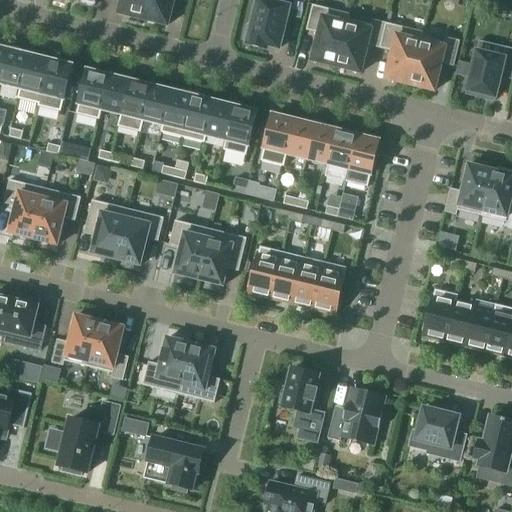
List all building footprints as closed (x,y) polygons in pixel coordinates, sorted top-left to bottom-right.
[(122,0),(119,15),(143,21),(148,0),(122,0)] [(148,0),(143,21),(167,27),(173,0),(175,0),(187,3),(187,0),(148,0)] [(298,4),(280,0),(262,0),(251,46),(286,54),(298,4)] [(327,8),(313,4),(306,32),(318,35),(312,62),(336,68),(347,23),(324,17),(327,8)] [(370,28),(347,23),(336,68),(360,74),(367,47),(380,50),(386,22),(372,19),(370,28)] [(401,26),(386,22),(380,50),(392,53),(386,80),(410,86),(421,41),(398,35),(401,26)] [(460,41),(446,37),(444,46),(421,41),(410,86),(434,92),(441,65),(453,68),(460,41)] [(0,83),(9,47),(0,45),(0,83)] [(511,80),(511,52),(481,45),(479,45),(477,54),(474,53),(463,96),(496,104),(503,80),(511,83),(511,80)] [(20,50),(9,47),(0,83),(0,86),(20,91),(29,57),(19,54),(20,50)] [(50,62),(29,56),(29,57),(20,91),(18,101),(39,106),(50,62)] [(72,67),(50,62),(39,106),(39,108),(60,113),(72,67)] [(466,79),(470,66),(458,63),(455,76),(466,79)] [(109,77),(87,72),(76,116),(98,121),(109,77)] [(121,117),(130,82),(109,77),(100,112),(121,117)] [(151,87),(130,82),(121,117),(118,129),(139,134),(142,122),(151,87)] [(151,88),(142,122),(163,127),(172,93),(151,88)] [(182,139),(194,94),(183,91),(182,95),(172,93),(163,127),(161,135),(182,139)] [(205,97),(194,94),(182,139),(203,145),(214,103),(204,100),(205,97)] [(235,108),(214,103),(203,145),(204,145),(206,138),(225,143),(223,152),(224,152),(226,143),(235,108)] [(257,114),(235,108),(226,143),(224,152),(246,158),(257,114)] [(294,122),(272,116),(261,163),(283,168),(294,122)] [(315,127),(294,122),(286,157),(306,162),(315,127)] [(328,167),(336,132),(315,127),(307,161),(328,167)] [(9,138),(20,141),(22,133),(11,130),(9,138)] [(357,137),(336,132),(328,167),(325,179),(346,183),(357,137)] [(357,137),(346,183),(368,189),(379,142),(357,137)] [(58,156),(60,149),(48,146),(46,154),(58,156)] [(60,149),(58,156),(70,159),(72,152),(60,149)] [(110,163),(112,155),(100,152),(98,160),(110,163)] [(112,155),(110,163),(122,166),(124,158),(112,155)] [(131,168),(143,171),(145,163),(133,160),(131,168)] [(468,166),(462,193),(450,190),(444,214),(456,217),(457,212),(482,218),(483,214),(483,213),(493,172),(468,166)] [(173,178),(175,171),(163,168),(161,176),(173,178)] [(175,171),(173,178),(185,181),(187,174),(175,171)] [(511,176),(493,172),(483,213),(483,214),(506,219),(503,229),(511,230),(511,205),(510,205),(511,198),(511,176)] [(194,184),(206,186),(208,179),(196,176),(194,184)] [(233,193),(245,196),(246,188),(248,183),(235,179),(231,193),(233,193)] [(9,182),(3,205),(15,208),(8,235),(33,241),(45,191),(9,182)] [(246,188),(245,196),(256,199),(258,191),(246,188)] [(45,191),(33,241),(57,247),(64,220),(75,223),(81,199),(45,191)] [(295,208),(297,201),(285,198),(284,206),(295,208)] [(297,201),(295,208),(307,211),(309,204),(297,201)] [(92,202),(86,226),(98,228),(91,255),(116,261),(128,211),(92,202)] [(337,219),(339,211),(327,208),(325,216),(337,219)] [(158,243),(164,220),(128,211),(116,261),(140,267),(147,240),(158,243)] [(339,211),(337,219),(349,222),(351,214),(339,211)] [(278,221),(290,223),(290,222),(291,216),(280,213),(278,221)] [(304,217),(292,214),(291,216),(290,222),(302,225),(304,217)] [(334,224),(322,221),(320,229),(332,232),(334,224)] [(175,222),(169,246),(181,249),(174,276),(198,282),(211,231),(175,222)] [(345,227),(334,224),(332,232),(344,235),(345,227)] [(211,231),(198,282),(223,288),(229,261),(241,263),(247,240),(211,231)] [(440,235),(437,248),(454,253),(457,239),(440,235)] [(282,254),(260,249),(249,294),(271,299),(282,254)] [(303,259),(282,254),(271,299),(292,305),(303,259)] [(324,264),(303,259),(292,305),(313,310),(324,264)] [(465,263),(453,260),(452,268),(463,271),(465,263)] [(477,266),(465,263),(463,271),(475,274),(477,266)] [(346,270),(324,264),(313,310),(335,315),(346,270)] [(505,273),(493,270),(491,278),(503,280),(505,273)] [(511,274),(505,273),(503,280),(511,282),(511,274)] [(457,297),(435,292),(424,337),(446,342),(455,304),(457,297)] [(0,298),(0,337),(4,338),(5,333),(29,339),(26,349),(39,353),(45,329),(33,326),(38,308),(23,305),(23,304),(8,300),(8,301),(0,298)] [(465,347),(475,309),(455,304),(446,342),(465,347)] [(511,310),(497,307),(495,314),(485,352),(505,357),(511,328),(511,310)] [(495,314),(475,309),(465,347),(485,352),(495,314)] [(75,317),(68,344),(57,341),(53,359),(51,365),(56,366),(63,368),(64,363),(88,369),(99,323),(75,317)] [(99,323),(88,369),(112,375),(111,379),(118,381),(123,382),(124,377),(129,359),(117,356),(124,329),(99,323)] [(167,340),(160,367),(148,364),(143,387),(178,396),(191,346),(167,340)] [(191,346),(178,396),(214,405),(220,381),(209,379),(215,352),(191,346)] [(26,364),(22,381),(37,385),(41,367),(26,364)] [(299,368),(298,372),(292,370),(286,394),(282,393),(278,408),(282,409),(281,413),(297,417),(293,433),(299,435),(297,444),(316,448),(324,415),(310,412),(312,404),(315,405),(318,392),(316,391),(319,377),(313,376),(314,372),(299,368)] [(0,435),(6,437),(9,427),(24,430),(32,396),(16,392),(14,399),(0,396),(0,435)] [(352,392),(348,406),(346,406),(344,415),(334,413),(327,440),(340,443),(341,438),(373,446),(377,430),(379,430),(383,415),(381,414),(385,400),(352,392)] [(120,408),(103,404),(101,412),(91,410),(87,425),(69,421),(66,435),(61,434),(57,453),(61,454),(58,467),(63,469),(62,473),(81,478),(82,473),(87,475),(97,433),(113,437),(120,408)] [(458,419),(438,414),(439,410),(427,407),(426,411),(424,410),(418,434),(413,433),(409,448),(428,452),(430,445),(449,450),(447,460),(459,463),(466,437),(454,434),(458,419)] [(490,419),(484,444),(479,443),(475,460),(479,462),(478,467),(506,474),(511,449),(511,424),(505,423),(506,422),(503,421),(502,422),(490,419)] [(122,433),(145,438),(148,426),(125,420),(122,433)] [(157,458),(152,482),(173,487),(172,492),(187,495),(188,491),(193,492),(196,475),(198,476),(201,466),(205,467),(208,456),(203,455),(204,452),(153,439),(149,457),(157,458)] [(320,455),(316,470),(327,472),(330,458),(320,455)] [(304,460),(302,470),(312,473),(314,463),(307,461),(304,460)] [(330,485),(300,478),(297,491),(270,484),(264,507),(268,508),(267,511),(312,511),(315,503),(325,505),(330,485)] [(341,493),(344,483),(337,481),(334,492),(341,493)]
